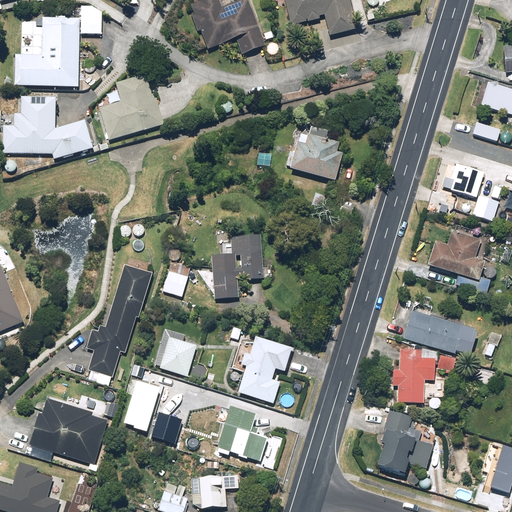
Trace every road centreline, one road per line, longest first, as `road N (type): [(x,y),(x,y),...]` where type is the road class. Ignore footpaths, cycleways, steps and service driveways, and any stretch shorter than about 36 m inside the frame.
road 1 (tertiary): [(309,488),(443,42)]
road 2 (residential): [(121,49),(143,39),(210,69),(261,74),(400,37),(443,42)]
